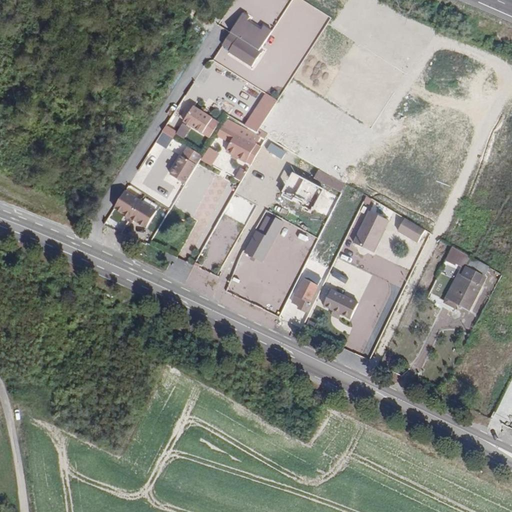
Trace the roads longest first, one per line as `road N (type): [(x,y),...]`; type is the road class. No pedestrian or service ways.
road 1 (primary): [(0,229),(511,466)]
road 2 (primary): [(511,449),(0,213)]
road 3 (track): [(0,384),(24,511)]
